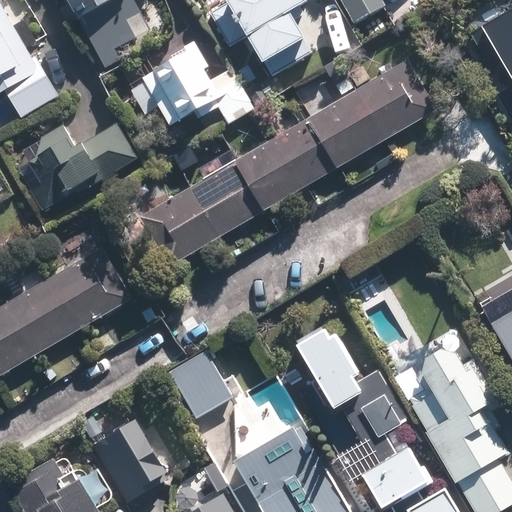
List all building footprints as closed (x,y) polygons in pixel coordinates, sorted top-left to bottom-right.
[(0,0),(0,96),(9,92),(24,119),(62,96),(39,56),(36,58),(2,0),(0,0)] [(73,0),(112,66),(121,60),(116,52),(155,30),(137,0),(73,0)] [(226,0),(212,8),(231,43),(251,32),(273,71),(313,49),(307,38),(310,36),(295,9),(310,0),(226,0)] [(386,4),(383,0),(342,0),(356,22),(386,4)] [(511,9),(483,26),(511,76),(511,9)] [(254,107),(254,106),(232,69),(211,81),(193,49),(144,76),(172,126),(216,101),(228,122),(254,107)] [(410,60),(143,215),(172,266),(439,110),(410,60)] [(64,124),(43,137),(39,158),(32,162),(44,183),(32,190),(44,212),(140,159),(121,124),(78,148),(64,124)] [(103,249),(0,308),(0,375),(132,299),(103,249)] [(511,344),(511,353),(509,356),(511,361),(511,305),(495,316),(511,344)] [(153,306),(143,312),(149,324),(159,318),(153,306)] [(323,329),(298,345),(371,463),(392,450),(383,435),(406,421),(377,372),(361,381),(335,338),(330,341),(323,329)] [(206,349),(167,371),(194,418),(233,396),(206,349)] [(488,386),(472,359),(464,363),(458,351),(423,371),(419,373),(431,394),(412,405),(473,511),(493,511),(511,501),(511,483),(497,458),(507,452),(493,429),(498,426),(486,405),(491,402),(483,389),(485,388),(488,386)] [(120,492),(127,503),(174,475),(141,419),(94,446),(120,492)] [(105,431),(98,420),(86,427),(94,438),(105,431)] [(319,471),(292,429),(231,463),(262,511),(354,511),(326,466),(319,471)] [(409,447),(361,475),(382,511),(430,482),(409,447)] [(15,484),(30,511),(101,511),(79,472),(69,478),(58,459),(15,484)] [(459,511),(446,489),(407,511),(459,511)] [(234,511),(225,494),(193,511),(234,511)]
